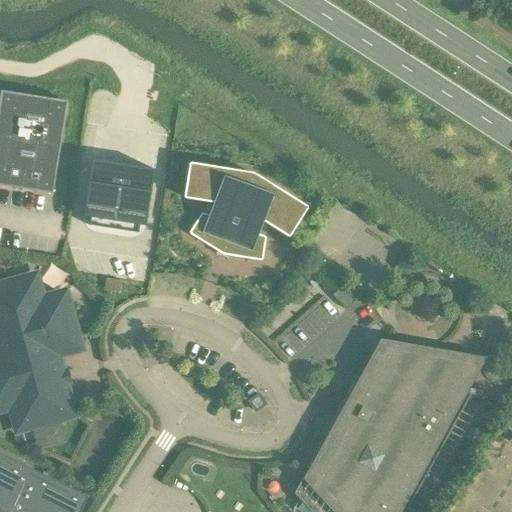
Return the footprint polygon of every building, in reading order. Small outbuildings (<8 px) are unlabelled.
[(0,186),(52,194),(66,107),(5,98),(0,128),(0,186)] [(159,121),(98,113),(94,146),(155,154),(159,121)] [(92,160),(83,217),(89,218),(88,226),(138,234),(139,226),(145,227),(154,170),(92,160)] [(208,216),(203,214),(202,214),(201,215),(190,232),(190,233),(190,234),(190,235),(217,251),(216,254),(229,258),(229,256),(260,261),(262,261),(262,260),(265,239),(265,238),(265,237),(259,235),(264,222),(287,237),(288,237),(289,237),(290,236),(307,210),(307,209),(307,208),(307,207),(256,175),(253,174),(250,173),(191,164),(190,164),(189,165),(186,187),(184,197),(185,199),(186,199),(213,203),(208,216)] [(0,411),(12,409),(18,432),(75,416),(59,356),(82,350),(66,292),(43,299),(37,275),(0,285),(0,411)] [(106,278),(104,291),(120,294),(122,281),(106,278)] [(333,296),(347,310),(356,301),(343,287),(333,296)] [(382,343),(364,376),(360,375),(294,494),(310,511),(406,511),(471,395),(464,394),(483,360),(382,343)] [(256,412),(266,405),(259,395),(249,402),(256,412)] [(68,491),(0,457),(0,511),(77,511),(83,501),(84,499),(83,498),(82,498),(68,491)]
